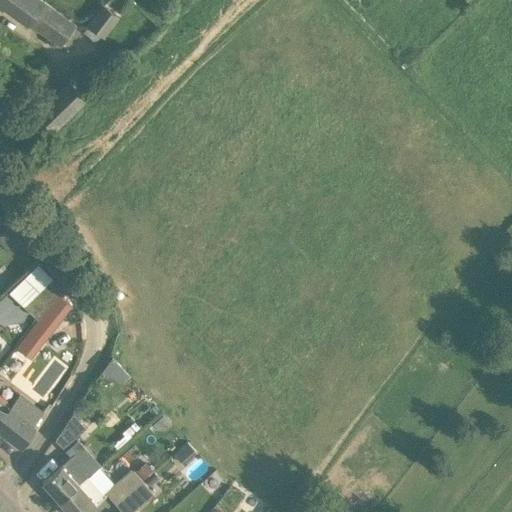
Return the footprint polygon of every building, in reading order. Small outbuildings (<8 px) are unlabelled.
[(0,0),(0,2),(61,46),(76,25),(40,0),(0,0)] [(103,38),(118,17),(102,4),(86,25),(103,38)] [(50,133),(84,99),(69,84),(35,117),(50,133)] [(15,221),(0,236),(0,240),(14,253),(28,238),(15,221)] [(36,320),(62,287),(37,264),(9,292),(36,320)] [(35,346),(61,312),(56,308),(39,329),(34,325),(23,339),(13,353),(21,359),(27,364),(38,349),(35,346)] [(113,357),(102,371),(122,383),(130,376),(113,357)] [(2,411),(0,409),(0,430),(1,429),(22,446),(36,426),(35,426),(44,415),(28,403),(19,414),(6,405),(2,411)] [(65,451),(91,429),(80,416),(55,438),(58,441),(57,442),(65,451)] [(125,430),(127,432),(130,436),(139,428),(134,422),(125,430)] [(116,448),(130,436),(127,432),(113,445),(116,448)] [(60,501),(88,476),(71,456),(42,481),(60,501)] [(153,471),(145,462),(135,471),(143,480),(153,471)] [(115,505),(142,481),(131,468),(103,492),(88,476),(60,501),(69,511),(87,511),(106,496),(115,505)] [(142,481),(115,505),(120,511),(132,511),(153,494),(142,481)]
